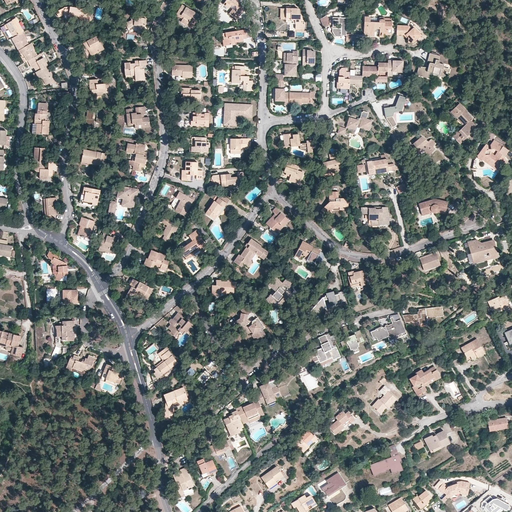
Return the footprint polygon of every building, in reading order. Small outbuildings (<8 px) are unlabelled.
[(229,8),(230,6),(236,5),(236,10),(235,12),(232,10),(229,14),(237,20),(243,12),(242,5),(238,5),(237,3),(239,0),(230,0),(229,0),(225,0),(223,4),(229,8)] [(195,20),(199,15),(182,5),(177,12),(184,16),(183,19),(181,21),(187,25),(190,21),(191,18),(195,20)] [(87,11),(85,10),(83,9),(80,8),(80,10),(76,9),(77,7),(70,6),(69,16),(74,16),(74,17),(79,18),(79,17),(80,18),(81,19),(80,20),(83,25),(92,20),(91,17),(89,14),(87,11)] [(303,23),(303,20),(298,8),(291,8),(291,6),(286,6),(286,8),(286,17),(286,19),(290,19),(295,19),(295,24),(295,29),(304,29),(305,24),(303,23)] [(12,20),(1,27),(8,40),(12,38),(24,31),(18,22),(19,22),(16,17),(12,20)] [(128,28),(134,25),(138,26),(138,27),(140,27),(139,36),(144,37),(145,25),(143,24),(143,22),(145,22),(146,18),(139,17),(139,20),(131,19),(131,20),(125,23),(128,28)] [(321,21),(323,27),(330,24),(332,24),(332,31),(335,35),(341,36),(341,35),(346,35),(346,34),(347,17),(333,17),(333,19),(329,19),(328,18),(321,21)] [(374,33),(374,29),(379,29),(379,33),(384,33),(384,22),(384,19),(384,17),(379,17),(379,24),(372,23),(371,36),(374,36),(374,33)] [(365,25),(364,27),(364,34),(369,34),(369,36),(371,36),(372,23),(370,23),(370,18),(364,18),(364,23),(365,23),(365,25)] [(384,35),(391,35),(392,22),(391,22),(384,22),(384,33),(384,35)] [(396,35),(403,35),(408,40),(408,43),(413,43),(421,35),(414,26),(411,29),(408,26),(397,25),(396,35)] [(245,30),(245,29),(227,32),(227,37),(222,37),(224,46),(226,45),(233,44),(233,42),(235,42),(243,41),(242,38),(247,38),(245,30)] [(24,31),(12,38),(19,50),(29,44),(26,40),(28,39),(24,31)] [(88,49),(91,48),(94,54),(104,49),(97,36),(83,43),(87,49),(88,49)] [(29,44),(19,50),(25,62),(28,60),(30,59),(37,55),(30,43),(29,44)] [(81,44),(84,49),(88,57),(91,56),(88,49),(87,49),(83,43),(82,43),(81,44)] [(311,51),(311,50),(307,50),(308,49),(303,49),(302,65),(307,65),(307,63),(315,63),(315,51),(311,51)] [(293,53),(290,52),(290,74),(284,74),(284,75),(296,75),(296,64),(298,64),(298,60),(298,56),(298,51),(292,51),(293,53)] [(428,65),(429,66),(429,68),(419,65),(416,74),(419,75),(419,74),(429,76),(430,71),(434,72),(445,75),(446,72),(447,72),(449,68),(443,66),(444,64),(439,63),(437,63),(438,60),(439,56),(429,53),(426,62),(428,62),(428,64),(428,65)] [(43,57),(42,58),(40,54),(37,55),(30,59),(34,67),(37,71),(46,66),(48,65),(43,57)] [(142,69),(140,69),(140,66),(142,66),(147,65),(147,60),(135,61),(135,63),(130,64),(130,62),(124,63),(125,68),(125,73),(130,72),(131,75),(135,75),(135,80),(145,80),(144,68),(142,69)] [(392,74),(393,72),(397,72),(402,72),(403,61),(388,60),(388,61),(388,64),(387,71),(387,75),(387,76),(392,76),(392,74)] [(378,64),(378,66),(363,66),(362,71),(362,76),(376,76),(375,82),(387,82),(387,76),(387,75),(378,75),(378,71),(387,71),(388,64),(384,64),(378,64)] [(172,65),(172,75),(182,75),(182,77),(192,77),(193,65),(172,65)] [(51,71),(49,72),(46,66),(37,71),(36,72),(40,79),(43,78),(47,85),(50,83),(51,85),(57,82),(51,71)] [(244,76),(240,76),(240,70),(244,70),(244,66),(234,66),(234,70),(232,70),(231,83),(240,83),(240,81),(243,81),(243,90),(253,90),(254,85),(252,84),(252,80),(249,80),(249,76),(244,76)] [(362,76),(362,71),(357,71),(350,71),(350,79),(357,79),(362,79),(362,76)] [(341,88),(341,87),(343,87),(344,88),(349,88),(350,79),(344,79),(344,77),(338,76),(338,80),(338,83),(337,83),(337,88),(341,88)] [(110,83),(105,83),(98,84),(97,79),(90,80),(90,89),(92,89),(92,95),(102,94),(102,93),(111,92),(111,88),(112,88),(111,83),(110,83)] [(282,80),(275,80),(275,84),(278,84),(278,89),(275,89),(275,101),(284,101),(284,92),(284,89),(282,89),(282,80)] [(184,102),(191,102),(191,100),(196,100),(196,98),(200,98),(201,90),(191,90),(191,88),(181,88),(181,94),(183,94),(185,94),(184,102)] [(302,93),(301,102),(314,103),(314,90),(310,89),(310,93),(302,93)] [(289,93),(289,105),(301,105),(301,102),(302,93),(289,93)] [(401,110),(406,98),(399,95),(394,106),(384,108),(386,117),(393,128),(397,125),(392,116),(393,111),(401,110)] [(43,120),(44,114),(47,114),(47,104),(38,103),(37,113),(35,113),(35,120),(43,120)] [(232,116),(232,114),(244,114),(244,116),(252,116),(252,104),(225,103),(224,124),(233,125),(233,116),(232,116)] [(460,123),(463,126),(459,130),(458,130),(454,134),(457,138),(456,139),(460,143),(464,140),(466,141),(470,138),(468,136),(466,134),(467,133),(469,134),(472,132),(471,131),(476,126),(471,120),(473,118),(467,112),(466,112),(464,110),(465,108),(460,103),(451,111),(455,114),(454,115),(458,119),(459,118),(462,122),(461,122),(460,123)] [(128,124),(135,124),(137,124),(137,125),(142,124),(143,126),(149,125),(149,117),(144,118),(142,118),(142,115),(144,114),(144,115),(144,107),(135,108),(136,114),(127,114),(128,124)] [(95,109),(95,111),(90,110),(88,110),(86,124),(94,124),(94,120),(102,121),(104,110),(95,109)] [(204,113),(204,114),(201,114),(201,113),(193,112),(193,116),(193,121),(191,121),(190,125),(196,125),(196,126),(209,126),(209,113),(204,113)] [(232,116),(233,116),(233,125),(237,125),(237,116),(244,116),(244,114),(232,114),(232,116)] [(355,129),(356,126),(368,130),(371,120),(362,117),(361,119),(358,118),(357,119),(349,117),(346,126),(355,129)] [(35,123),(37,124),(37,132),(36,134),(48,134),(49,121),(47,120),(43,120),(35,120),(35,123)] [(345,128),(338,126),(336,133),(343,135),(345,128)] [(306,140),(307,143),(300,143),(298,134),(290,135),(290,133),(284,134),(285,147),(300,145),(300,148),(304,148),(304,151),(308,152),(308,153),(313,152),(311,140),(306,140)] [(413,146),(417,154),(424,150),(430,155),(436,149),(434,147),(428,142),(429,142),(425,135),(415,142),(416,144),(413,146)] [(206,137),(197,137),(197,146),(194,146),(194,152),(208,152),(208,147),(206,147),(206,137)] [(240,153),(240,148),(240,147),(245,147),(245,148),(251,148),(251,138),(230,138),(230,153),(240,153)] [(499,152),(496,156),(493,154),(490,154),(489,149),(488,149),(487,145),(485,143),(477,156),(483,160),(485,157),(487,158),(488,163),(492,163),(497,166),(498,164),(500,166),(502,166),(506,160),(504,158),(505,157),(503,156),(508,150),(494,140),(490,144),(491,148),(491,149),(494,148),(499,152)] [(136,145),(127,143),(126,150),(131,151),(131,153),(134,153),(133,161),(128,160),(127,165),(132,166),(131,170),(140,172),(141,167),(144,167),(146,160),(144,160),(145,157),(146,157),(149,158),(150,153),(144,152),(142,151),(143,149),(145,149),(146,145),(136,143),(136,145)] [(45,162),(46,162),(47,148),(35,147),(34,161),(35,161),(45,162)] [(83,149),(82,159),(100,162),(99,165),(99,167),(99,170),(104,171),(107,153),(83,149)] [(330,157),(331,157),(332,160),(331,161),(321,163),(324,173),(333,171),(333,173),(341,171),(338,155),(337,152),(329,154),(330,157)] [(381,172),(380,170),(383,170),(383,172),(388,171),(392,170),(392,164),(387,164),(387,159),(381,160),(367,162),(369,174),(381,172)] [(35,161),(35,172),(40,172),(40,179),(48,179),(49,175),(49,169),(48,169),(45,169),(45,162),(35,161)] [(197,171),(197,162),(186,161),(186,170),(185,180),(193,181),(193,175),(196,175),(196,179),(202,179),(203,171),(197,171)] [(301,180),(304,172),(298,170),(300,166),(287,162),(284,171),(286,172),(291,174),(290,176),(289,180),(294,182),(296,178),(301,180)] [(500,166),(498,164),(497,166),(492,163),(488,163),(495,169),(499,171),(502,166),(500,166)] [(237,172),(237,177),(231,177),(230,174),(213,175),(211,178),(212,179),(216,185),(221,185),(222,186),(227,186),(227,184),(231,184),(231,187),(238,187),(238,183),(244,183),(243,172),(237,172)] [(402,182),(396,185),(399,192),(405,189),(402,182)] [(85,192),(85,194),(84,200),(92,202),(92,204),(97,205),(100,190),(84,186),(84,187),(83,192),(85,192)] [(136,199),(137,190),(114,186),(112,193),(117,194),(120,197),(120,199),(123,199),(122,204),(127,205),(127,204),(133,205),(134,201),(133,200),(133,198),(134,199),(136,199)] [(181,200),(179,203),(175,210),(184,215),(193,200),(179,192),(176,198),(181,200)] [(329,192),(329,198),(330,198),(330,201),(329,202),(321,210),(326,215),(334,207),(344,207),(343,203),(345,203),(345,198),(338,198),(338,192),(329,192)] [(56,197),(44,198),(45,215),(47,215),(47,218),(55,218),(55,214),(58,214),(56,197)] [(216,202),(214,201),(206,213),(213,218),(218,210),(220,211),(223,207),(224,207),(227,203),(219,198),(216,202)] [(448,202),(435,199),(419,204),(422,215),(433,212),(435,213),(436,213),(437,212),(438,212),(439,210),(445,211),(448,202)] [(276,233),(283,225),(289,219),(286,216),(276,207),(272,210),(275,213),(277,215),(273,219),(271,217),(266,223),(276,233)] [(378,226),(378,225),(378,221),(381,221),(381,223),(386,223),(386,217),(388,217),(388,212),(387,212),(387,207),(379,207),(379,209),(375,209),(375,208),(360,208),(360,214),(368,214),(368,221),(370,221),(371,226),(378,226)] [(286,216),(289,219),(283,225),(285,226),(292,219),(287,215),(286,216)] [(81,225),(83,225),(84,226),(83,229),(82,228),(79,235),(81,236),(84,237),(84,236),(91,239),(94,230),(92,229),(95,221),(83,217),(81,225)] [(162,239),(168,243),(179,226),(171,222),(168,228),(166,227),(162,234),(165,235),(162,239)] [(101,242),(100,245),(109,248),(109,250),(114,252),(117,244),(116,244),(119,236),(114,235),(114,237),(113,240),(109,239),(110,236),(107,235),(108,231),(105,229),(101,241),(101,242)] [(189,235),(193,241),(180,250),(186,259),(194,254),(193,252),(199,249),(200,251),(204,249),(203,247),(206,245),(200,236),(196,230),(189,235)] [(6,245),(5,245),(5,241),(0,239),(0,254),(5,256),(5,254),(11,255),(12,246),(6,245)] [(249,263),(248,260),(253,252),(256,253),(262,258),(265,254),(267,256),(269,253),(261,247),(262,246),(251,239),(248,243),(250,244),(248,248),(247,247),(240,256),(239,255),(234,262),(241,267),(244,264),(246,266),(249,263)] [(481,243),(480,242),(478,244),(476,243),(476,240),(474,239),(468,241),(469,246),(473,248),(470,253),(475,256),(475,257),(479,260),(485,258),(487,255),(488,256),(490,254),(494,257),(495,256),(498,255),(496,251),(494,249),(495,247),(493,239),(481,243)] [(320,251),(308,244),(306,248),(300,245),(295,256),(301,259),(303,255),(304,254),(305,255),(305,256),(308,257),(316,261),(316,260),(320,251)] [(144,265),(153,268),(156,262),(162,264),(160,268),(165,270),(169,261),(164,259),(166,255),(151,250),(148,259),(147,258),(144,265)] [(325,254),(320,251),(316,260),(321,262),(325,254)] [(256,253),(253,252),(248,260),(249,263),(246,266),(248,267),(251,264),(251,260),(256,253)] [(421,258),(423,267),(427,265),(428,269),(440,265),(435,253),(421,258)] [(487,255),(485,258),(479,260),(475,257),(475,256),(470,253),(469,255),(469,258),(469,260),(470,262),(477,266),(478,267),(479,265),(481,267),(482,267),(493,264),(493,265),(497,263),(495,256),(494,257),(490,254),(488,256),(487,255)] [(62,268),(70,272),(70,276),(68,276),(68,278),(66,280),(66,285),(70,286),(74,281),(77,282),(78,279),(79,269),(67,262),(65,265),(64,265),(62,268)] [(364,276),(362,270),(354,272),(353,271),(348,272),(349,276),(348,277),(350,283),(350,286),(360,283),(360,286),(366,284),(363,276),(364,276)] [(275,277),(268,285),(273,290),(275,292),(272,295),(271,294),(266,299),(270,303),(272,301),(275,298),(278,300),(282,295),(286,299),(291,293),(288,291),(284,291),(281,288),(284,285),(288,288),(292,283),(286,278),(282,283),(275,277)] [(125,298),(134,303),(139,294),(148,299),(153,289),(136,280),(132,287),(131,286),(130,289),(125,298)] [(218,297),(218,294),(232,293),(232,288),(235,288),(235,283),(230,283),(230,281),(226,281),(226,283),(224,283),(224,285),(221,285),(222,283),(219,283),(219,282),(215,282),(215,286),(211,287),(212,297),(218,297)] [(64,289),(64,302),(75,302),(75,301),(79,301),(79,298),(78,298),(78,295),(79,295),(79,290),(64,289)] [(338,294),(335,295),(328,296),(328,295),(326,295),(325,295),(325,297),(323,297),(313,308),(318,313),(323,308),(325,307),(326,310),(335,308),(334,304),(345,301),(343,291),(338,292),(338,294)] [(286,299),(282,295),(278,300),(275,298),(272,301),(275,304),(282,304),(286,299)] [(493,313),(503,309),(503,306),(507,304),(504,296),(499,298),(498,296),(487,301),(493,313)] [(264,326),(258,317),(252,321),(249,321),(247,317),(248,315),(252,312),(248,305),(241,310),(243,313),(241,313),(240,318),(235,321),(239,328),(243,326),(248,326),(251,330),(253,332),(253,331),(259,341),(266,336),(262,330),(261,328),(264,326)] [(419,309),(419,313),(402,316),(405,322),(414,321),(414,319),(418,318),(419,323),(427,323),(427,320),(427,315),(435,315),(435,316),(436,316),(443,315),(442,306),(419,309)] [(179,332),(181,333),(184,330),(185,331),(186,332),(187,331),(190,333),(194,329),(192,327),(191,326),(193,324),(188,320),(186,322),(182,318),(183,317),(178,313),(172,319),(171,318),(168,322),(171,324),(168,328),(171,331),(171,332),(175,336),(179,332)] [(393,326),(384,330),(383,328),(371,334),(374,340),(376,339),(378,342),(384,339),(384,340),(390,337),(391,339),(401,335),(402,338),(407,335),(406,332),(402,334),(401,332),(405,330),(401,321),(395,324),(393,318),(390,319),(393,326)] [(73,334),(70,334),(71,332),(72,332),(74,327),(76,327),(76,323),(64,322),(64,327),(57,326),(57,330),(57,337),(62,338),(62,341),(66,341),(66,339),(75,339),(75,337),(73,334)] [(342,336),(348,334),(347,331),(350,330),(348,327),(347,327),(341,328),(343,332),(341,333),(342,336)] [(354,332),(355,334),(354,335),(354,334),(351,335),(352,338),(349,339),(348,336),(345,337),(345,339),(340,341),(342,346),(346,344),(349,349),(350,348),(350,349),(352,349),(354,352),(358,350),(357,347),(358,346),(358,345),(360,344),(359,343),(364,341),(359,330),(354,332)] [(0,351),(16,356),(18,347),(21,337),(0,331),(0,351)] [(253,332),(251,333),(257,342),(259,341),(253,331),(253,332)] [(318,336),(322,346),(314,350),(318,358),(319,361),(331,355),(332,358),(336,356),(340,355),(335,345),(334,346),(327,332),(325,333),(318,336)] [(477,339),(461,347),(464,353),(466,357),(465,358),(466,361),(471,359),(472,360),(477,357),(482,354),(485,352),(484,351),(477,339)] [(160,352),(159,352),(165,360),(157,367),(162,374),(178,362),(166,347),(160,352)] [(302,368),(301,366),(314,361),(314,360),(318,358),(314,350),(308,352),(297,357),(292,359),(297,370),(302,368)] [(203,366),(207,369),(205,370),(197,378),(202,383),(203,382),(205,380),(206,379),(207,378),(208,377),(209,376),(211,373),(213,375),(215,376),(215,377),(216,378),(220,375),(222,372),(224,370),(222,369),(220,366),(219,367),(215,363),(217,361),(213,357),(207,363),(203,366)] [(462,363),(459,358),(453,361),(456,366),(462,363)] [(87,368),(86,369),(83,368),(85,365),(79,362),(77,365),(75,364),(73,369),(78,371),(77,373),(81,375),(83,374),(87,375),(94,379),(100,365),(94,363),(92,366),(91,365),(89,369),(87,368)] [(416,374),(409,379),(414,385),(412,386),(417,395),(418,397),(427,391),(426,390),(424,386),(435,379),(440,376),(436,369),(434,366),(429,369),(424,372),(422,369),(415,373),(416,374)] [(112,373),(108,382),(112,384),(110,388),(119,392),(120,389),(123,390),(125,384),(120,381),(118,380),(119,377),(112,373)] [(288,393),(284,384),(286,384),(284,379),(276,382),(282,396),(288,393)] [(265,385),(267,391),(263,393),(262,392),(257,395),(261,404),(267,401),(268,404),(269,403),(270,405),(275,403),(274,401),(276,400),(275,399),(282,396),(276,382),(275,380),(265,385)] [(372,406),(379,412),(385,405),(387,407),(388,407),(389,405),(390,404),(391,404),(392,403),(391,402),(394,399),(395,399),(396,398),(388,391),(389,390),(385,385),(380,391),(384,395),(380,400),(379,399),(372,406)] [(173,407),(173,404),(183,400),(188,398),(183,387),(164,394),(166,400),(164,420),(172,420),(173,407)] [(260,404),(258,399),(253,401),(253,403),(250,404),(250,406),(248,407),(247,404),(240,407),(241,411),(240,411),(245,422),(249,420),(249,419),(252,417),(253,420),(260,417),(259,414),(264,412),(263,412),(260,404)] [(229,417),(223,419),(231,436),(240,431),(239,428),(244,426),(242,423),(238,412),(236,410),(232,412),(233,414),(229,416),(229,417)] [(344,427),(342,424),(348,418),(351,421),(354,419),(354,418),(348,411),(345,414),(343,411),(335,417),(338,420),(329,427),(335,434),(340,430),(344,427)] [(508,427),(507,418),(495,420),(493,413),(486,414),(489,429),(496,428),(497,429),(508,427)] [(203,423),(207,427),(213,421),(209,417),(203,423)] [(307,444),(306,443),(310,439),(311,440),(312,441),(317,438),(313,434),(313,435),(307,430),(304,433),(306,434),(302,438),(301,437),(294,443),(302,451),(308,445),(307,444)] [(432,434),(424,438),(426,443),(431,452),(441,447),(450,443),(443,430),(435,434),(435,433),(432,434)] [(227,440),(226,438),(212,444),(218,455),(225,452),(227,457),(233,455),(231,449),(229,446),(227,440)] [(370,465),(374,475),(391,468),(392,472),(402,469),(399,461),(401,461),(399,454),(370,465)] [(202,473),(202,474),(208,471),(209,474),(212,472),(217,470),(212,460),(206,462),(205,463),(203,458),(197,461),(202,473)] [(284,475),(277,466),(262,477),(268,486),(277,480),(284,475)] [(181,471),(173,475),(177,485),(175,485),(180,495),(184,493),(185,495),(193,491),(191,486),(194,485),(186,467),(180,470),(181,471)] [(338,473),(326,480),(329,484),(321,488),(324,492),(325,491),(327,495),(334,490),(345,483),(338,473)] [(279,483),(277,480),(268,486),(270,489),(279,483)] [(435,487),(438,489),(444,482),(441,480),(435,487)] [(460,494),(467,495),(470,483),(461,481),(461,484),(458,485),(458,483),(448,486),(444,482),(438,489),(442,493),(443,492),(449,497),(453,493),(460,492),(460,494)] [(418,496),(419,497),(414,500),(420,508),(429,501),(428,499),(431,497),(425,490),(418,496)] [(306,498),(305,495),(291,503),(293,506),(295,505),(296,507),(299,511),(304,511),(306,511),(304,508),(315,501),(311,495),(306,498)] [(489,511),(495,511),(501,508),(507,510),(510,505),(497,498),(495,502),(493,499),(491,496),(485,500),(487,503),(486,505),(486,507),(489,511)] [(391,511),(402,511),(407,509),(400,497),(387,505),(391,511)]
